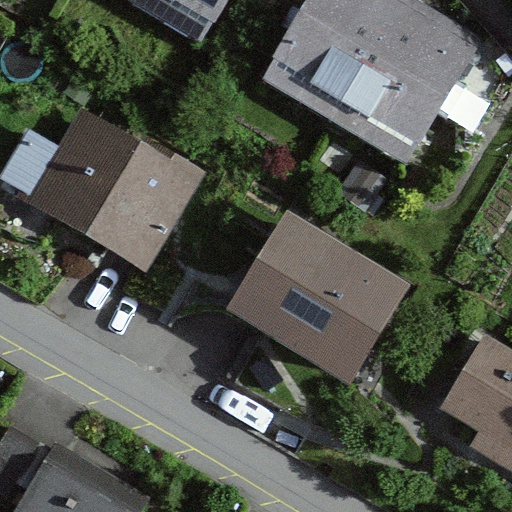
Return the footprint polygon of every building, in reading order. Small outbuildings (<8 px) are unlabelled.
[(227,0),(136,0),(133,6),(161,23),(174,2),(213,25),(227,0)] [(329,123),(398,7),(387,0),(311,0),(275,62),(311,83),(298,104),(329,123)] [(474,51),(398,7),(329,123),(360,141),(373,120),(418,147),(436,115),(446,121),(465,88),(455,83),(474,51)] [(70,76),(27,49),(10,75),(53,103),(70,76)] [(54,157),(32,195),(141,259),(193,171),(153,148),(145,160),(86,125),(63,163),(54,157)] [(286,312),(274,332),(347,376),(397,292),(289,227),(250,292),(286,312)] [(511,358),(485,343),(446,408),(482,429),(472,446),(511,469),(511,358)] [(55,469),(60,459),(10,429),(0,445),(0,494),(6,498),(32,455),(55,469)] [(62,457),(60,459),(55,469),(29,511),(136,511),(142,503),(62,457)]
